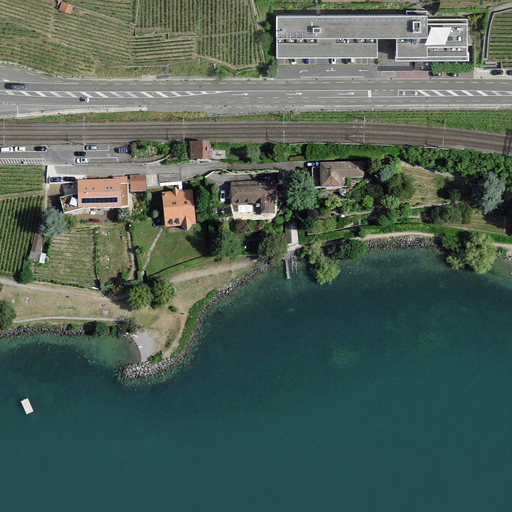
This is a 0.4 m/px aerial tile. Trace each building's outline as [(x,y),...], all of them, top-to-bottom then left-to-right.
[(62,0),(60,8),(72,11),(74,3),(62,0)] [(403,14),(275,15),(276,54),(377,53),(376,34),(395,33),(396,53),(465,52),(465,19),(426,19),(426,10),(403,10),(403,14)] [(192,160),(209,160),(209,142),(192,143),(192,160)] [(365,167),(316,169),(316,190),(342,189),(341,180),(365,179),(365,167)] [(159,176),(133,177),(134,193),(147,192),(147,189),(160,189),(159,176)] [(127,181),(78,184),(80,196),(64,200),(67,213),(86,208),(128,208),(127,181)] [(274,186),(235,187),(236,205),(259,204),(259,216),(275,216),(274,186)] [(192,193),(165,195),(168,227),(195,225),(192,193)] [(299,244),(298,226),(286,226),(287,244),(299,244)] [(42,254),(46,231),(36,229),(32,253),(42,254)]
